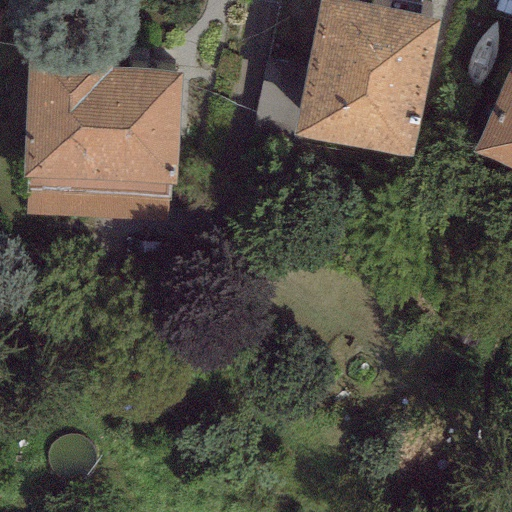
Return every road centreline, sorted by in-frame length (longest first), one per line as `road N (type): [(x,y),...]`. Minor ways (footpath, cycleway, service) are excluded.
road 1 (unknown): [(256,0),(205,339)]
road 2 (unknown): [(485,0),(423,216)]
